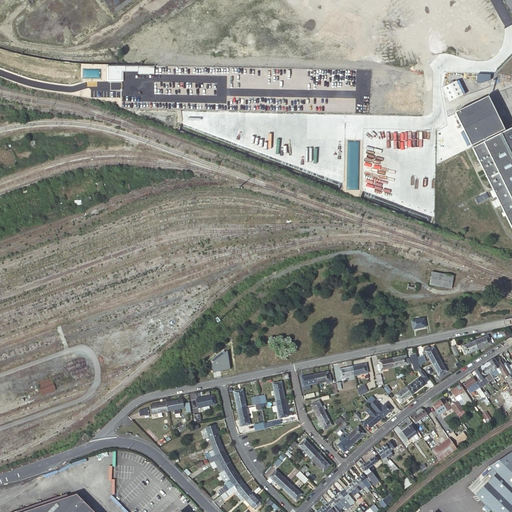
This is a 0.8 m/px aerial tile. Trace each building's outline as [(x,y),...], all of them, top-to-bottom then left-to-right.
[(466,96),(459,81),(443,88),(450,103),(466,96)] [(455,112),(455,113),(471,147),(505,130),(488,96),(455,112)] [(511,128),(472,148),(511,230),(511,128)] [(475,198),(478,204),(488,199),(485,193),(475,198)] [(430,283),(450,288),(453,276),(432,272),(430,283)] [(413,329),(426,326),(424,318),(412,321),(413,329)] [(478,349),(491,344),(488,335),(475,341),(478,349)] [(466,354),(478,349),(475,341),(462,346),(466,354)] [(440,359),(433,347),(430,348),(428,345),(424,348),(432,363),(440,359)] [(227,351),(212,363),(213,373),(230,369),(227,351)] [(414,369),(419,368),(415,353),(410,355),(414,369)] [(406,355),(392,358),(394,367),(410,364),(409,358),(407,359),(406,355)] [(424,355),(417,357),(420,364),(427,361),(424,355)] [(497,356),(483,365),(490,376),(500,370),(504,377),(505,377),(511,387),(511,386),(511,381),(511,379),(508,375),(509,375),(506,371),(504,367),(501,363),(498,358),(497,356)] [(394,367),(392,358),(379,361),(379,364),(378,365),(379,370),(394,367)] [(447,371),(440,359),(432,363),(437,372),(439,376),(444,373),(447,371)] [(432,363),(425,367),(429,375),(437,372),(432,363)] [(366,364),(353,366),(354,375),(368,373),(366,364)] [(483,365),(479,367),(484,375),(486,374),(490,380),(492,379),(490,376),(483,365)] [(354,375),(353,366),(339,369),(341,378),(354,375)] [(479,367),(474,370),(476,374),(477,375),(480,380),(482,379),(485,377),(484,375),(479,367)] [(315,374),(317,383),(330,380),(328,371),(315,374)] [(303,386),(317,383),(315,374),(301,377),(303,386)] [(408,388),(412,394),(425,384),(425,383),(430,380),(426,375),(423,376),(421,378),(420,377),(407,387),(408,388)] [(477,375),(473,378),(476,382),(479,387),(482,391),(484,389),(479,382),(482,380),(482,379),(480,380),(477,375)] [(473,378),(472,377),(463,384),(466,388),(467,388),(476,382),(473,378)] [(280,399),(285,399),(281,381),(272,383),(276,400),(280,399)] [(482,391),(479,387),(476,382),(467,388),(470,393),(476,389),(481,397),(479,398),(481,402),(487,398),(484,395),(484,394),(482,391)] [(366,385),(357,388),(360,396),(369,393),(366,385)] [(471,400),(461,385),(452,391),(456,397),(460,394),(462,399),(466,404),(471,400)] [(401,403),(412,394),(408,388),(407,387),(396,395),(398,398),(397,399),(401,403)] [(234,391),(237,408),(238,408),(246,407),(243,389),(234,391)] [(203,407),(209,405),(216,404),(214,396),(197,399),(198,407),(203,407)] [(261,402),(259,396),(251,397),(253,404),(261,402)] [(436,410),(444,404),(445,403),(446,405),(448,404),(443,398),(432,405),(436,410)] [(288,416),(285,399),(280,399),(276,400),(279,418),(288,416)] [(167,402),(168,411),(175,410),(181,409),(184,408),(183,403),(183,400),(167,402)] [(311,405),(318,417),(323,414),(326,413),(319,400),(311,405)] [(376,400),(370,405),(376,411),(382,418),(392,409),(387,402),(381,407),(376,400)] [(460,418),(466,414),(457,401),(451,406),(460,418)] [(152,414),(168,411),(167,402),(151,405),(152,414)] [(446,408),(444,404),(436,410),(438,413),(446,408)] [(238,408),(237,408),(241,426),(250,424),(246,407),(238,408)] [(410,416),(415,423),(428,415),(424,410),(421,408),(410,416)] [(371,427),(382,418),(376,411),(365,420),(371,427)] [(323,414),(318,417),(324,429),(332,425),(326,413),(323,414)] [(494,422),(489,415),(485,418),(490,424),(494,422)] [(334,422),(338,426),(338,425),(344,420),(340,417),(334,422)] [(344,421),(339,426),(341,429),(344,432),(349,427),(344,421)] [(405,442),(417,433),(411,424),(399,433),(405,442)] [(218,435),(219,435),(218,429),(216,429),(215,425),(206,427),(209,437),(210,437),(218,435)] [(429,439),(432,437),(425,427),(422,429),(419,425),(416,425),(426,441),(429,439)] [(353,442),(354,443),(364,433),(358,427),(348,436),(353,442)] [(454,432),(450,435),(457,445),(468,438),(464,432),(457,437),(454,432)] [(218,435),(210,437),(214,450),(205,455),(207,459),(208,458),(216,454),(224,451),(218,435)] [(344,452),(354,443),(353,442),(348,436),(345,438),(343,436),(339,439),(341,442),(338,445),(344,452)] [(457,448),(449,438),(432,451),(437,458),(436,459),(438,462),(457,448)] [(299,446),(311,458),(316,453),(317,452),(305,439),(299,446)] [(203,444),(202,440),(185,446),(188,454),(204,448),(203,444)] [(387,455),(388,456),(392,453),(390,450),(394,447),(389,441),(381,447),(387,455)] [(289,453),(297,444),(295,442),(286,450),(289,453)] [(386,457),(388,456),(387,455),(381,447),(377,450),(383,459),(383,460),(384,462),(385,464),(389,461),(386,457)] [(232,466),(224,451),(216,454),(216,455),(209,459),(211,463),(218,459),(219,461),(215,463),(220,471),(224,469),(225,470),(232,466)] [(316,453),(311,458),(323,471),(330,465),(317,452),(316,453)] [(511,511),(511,452),(489,472),(491,475),(495,480),(491,483),(477,494),(495,511),(511,511)] [(384,462),(383,460),(380,457),(378,454),(365,464),(371,471),(372,471),(374,469),(372,466),(375,464),(377,467),(380,465),(384,462)] [(371,471),(365,464),(360,467),(367,476),(374,484),(379,481),(372,471),(371,471)] [(219,490),(222,494),(241,480),(232,466),(225,470),(220,473),(226,484),(219,490)] [(270,477),(283,489),(289,482),(276,470),(270,477)] [(304,483),(308,479),(300,471),(296,475),(304,483)] [(367,479),(363,473),(358,477),(369,491),(371,490),(366,483),(369,481),(367,479)] [(369,491),(358,477),(355,480),(362,489),(364,488),(367,493),(369,491)] [(241,480),(222,494),(222,495),(225,499),(235,492),(237,490),(245,499),(252,493),(241,480)] [(358,492),(362,489),(355,480),(351,483),(358,492)] [(289,482),(283,489),(296,501),(302,494),(289,482)] [(358,492),(351,483),(340,492),(349,503),(351,505),(352,504),(354,501),(354,500),(348,494),(351,492),(354,496),(358,492)] [(237,490),(235,492),(243,501),(245,499),(237,490)] [(82,511),(86,511),(90,508),(74,492),(66,496),(82,511)] [(257,496),(253,492),(252,493),(245,499),(255,509),(261,503),(256,498),(257,496)] [(351,505),(349,503),(340,492),(336,496),(343,504),(344,506),(346,508),(351,505)] [(93,511),(90,508),(86,511),(82,511),(66,496),(64,494),(11,511),(93,511)] [(387,505),(393,499),(389,494),(382,499),(386,505),(387,505)] [(343,504),(336,496),(331,499),(338,508),(340,509),(344,506),(343,504)] [(331,499),(327,503),(332,508),(334,511),(342,511),(340,510),(340,509),(338,508),(331,499)] [(327,503),(316,511),(327,511),(332,508),(327,503)]
